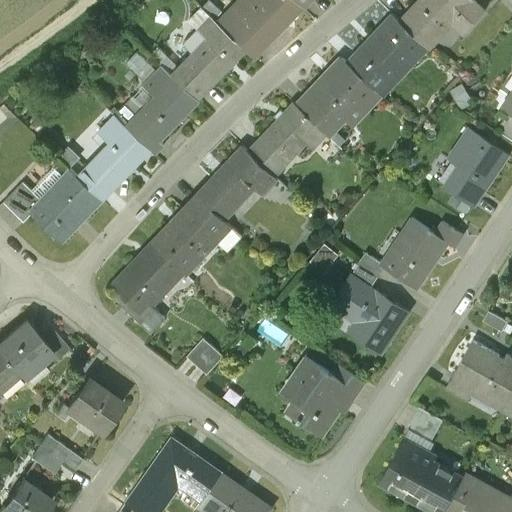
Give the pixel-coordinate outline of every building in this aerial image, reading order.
[(208,0),(202,7),(211,15),(212,17),(221,8),(212,0),(208,0)] [(302,7),(302,6),(295,0),(238,0),(217,21),(247,49),(254,56),(302,7)] [(420,0),(410,11),(409,11),(400,21),(427,47),(428,48),(452,23),(463,33),(485,10),(473,0),(420,0)] [(199,27),(211,15),(202,7),(181,29),(198,45),(207,35),(199,27)] [(359,58),(352,66),(379,91),(406,62),(410,65),(427,47),(400,21),(393,14),(355,54),(359,58)] [(199,99),(247,49),(217,21),(212,17),(211,15),(199,27),(207,35),(198,45),(178,66),(172,73),(199,99)] [(152,55),(163,65),(172,73),(178,66),(159,48),(152,55)] [(129,61),(149,80),(160,69),(140,49),(129,61)] [(381,93),(379,91),(352,66),(346,60),(329,78),(325,74),(297,105),(328,134),(329,135),(344,119),(351,125),(381,93)] [(152,149),(199,99),(172,73),(163,65),(160,69),(149,80),(160,90),(127,125),(152,149)] [(462,83),(450,91),(461,109),(473,101),(462,83)] [(511,92),(503,106),(511,112),(511,92)] [(277,122),(250,151),(276,176),(307,142),(314,149),(328,134),(297,105),(294,102),(276,121),(277,122)] [(511,113),(500,132),(511,139),(511,113)] [(104,199),(152,149),(127,125),(116,115),(100,131),(110,141),(78,175),(103,199),(104,199)] [(511,155),(470,127),(449,158),(458,164),(444,184),(455,192),(473,204),(476,206),(511,155)] [(244,146),(199,194),(225,218),(255,186),(262,193),(277,177),(276,176),(250,151),(244,146)] [(60,157),(72,169),(81,159),(69,148),(60,157)] [(43,199),(64,177),(54,168),(33,189),(43,199)] [(84,218),(103,199),(78,175),(72,169),(64,177),(43,199),(31,211),(32,211),(63,241),(75,228),(72,226),(82,216),(84,218)] [(13,210),(33,189),(23,180),(3,200),(13,210)] [(43,199),(33,189),(13,210),(24,220),(32,211),(31,211),(43,199)] [(467,214),(473,204),(455,192),(449,202),(467,214)] [(199,194),(154,241),(184,270),(187,273),(217,241),(232,225),(225,218),(199,194)] [(386,265),(418,287),(450,241),(437,232),(413,216),(402,233),(407,236),(388,265),(383,261),(382,263),(386,265)] [(437,232),(450,241),(459,247),(465,237),(443,222),(437,232)] [(241,233),(232,225),(217,241),(226,249),(241,233)] [(154,241),(113,284),(119,290),(116,294),(136,312),(134,314),(152,332),(166,317),(148,300),(168,279),(172,283),(184,270),(154,241)] [(367,253),(360,263),(378,276),(386,265),(382,263),(367,253)] [(360,263),(352,275),(371,287),(378,276),(360,263)] [(381,352),(409,311),(376,289),(375,290),(371,287),(352,275),(352,274),(331,304),(369,330),(362,339),(381,352)] [(488,310),(482,320),(502,331),(508,320),(488,310)] [(42,336),(25,317),(7,333),(9,336),(0,343),(0,350),(19,372),(22,375),(40,360),(52,349),(53,349),(42,336)] [(42,336),(53,349),(52,349),(57,354),(68,345),(52,327),(42,336)] [(206,374),(222,356),(203,338),(187,356),(206,374)] [(250,338),(233,355),(240,362),(257,345),(250,338)] [(504,357),(473,340),(454,375),(475,387),(506,404),(511,393),(511,356),(506,353),(504,357)] [(0,387),(19,372),(0,350),(0,387)] [(336,375),(307,356),(282,393),(293,400),(286,412),(322,437),(340,411),(344,413),(352,402),(329,386),(336,375)] [(40,360),(22,375),(31,386),(49,370),(40,360)] [(329,386),(352,402),(366,381),(342,365),(336,375),(329,386)] [(475,387),(454,375),(446,388),(468,400),(475,387)] [(121,401),(87,378),(67,407),(101,430),(121,401)] [(419,406),(406,430),(429,443),(442,419),(419,406)] [(80,457),(47,434),(39,446),(60,460),(72,469),(80,457)] [(412,498),(433,460),(435,455),(403,437),(379,481),(412,498)] [(191,459),(169,444),(129,501),(145,511),(158,511),(166,502),(162,499),(175,480),(203,500),(221,474),(194,455),(191,459)] [(60,460),(39,446),(31,456),(52,471),(60,460)] [(442,511),(462,476),(433,460),(412,498),(436,511),(442,511)] [(266,511),(269,508),(221,474),(203,500),(199,505),(209,511),(266,511)] [(463,474),(462,476),(442,511),(511,511),(511,502),(509,501),(510,499),(492,489),(491,491),(464,476),(465,475),(463,474)] [(42,511),(51,498),(21,478),(1,508),(7,511),(42,511)]
